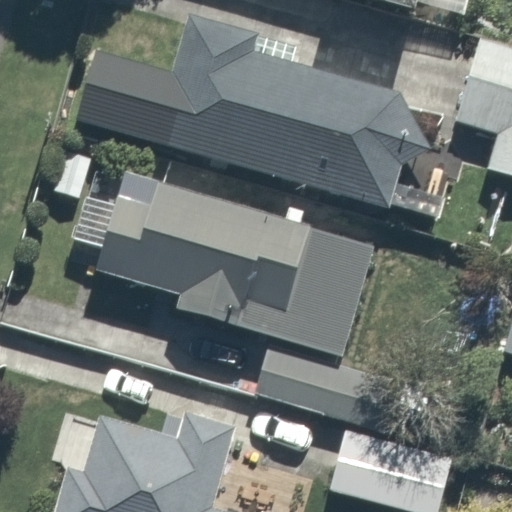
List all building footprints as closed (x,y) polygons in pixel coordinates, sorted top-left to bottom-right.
[(511,135),(508,134),(511,121),(511,46),(463,31),(437,116),(486,131),(476,163),(511,173),(511,135)] [(475,154),(384,130),(392,99),(161,36),(134,136),(426,215),(434,188),(464,196),(475,154)] [(93,177),(69,266),(165,292),(162,302),(338,350),(365,251),(93,177)] [(511,286),(510,286),(493,346),(511,351),(511,286)] [(254,338),(241,387),(349,415),(361,366),(254,338)] [(45,455),(31,511),(236,511),(198,503),(217,423),(181,415),(175,442),(90,422),(86,441),(67,437),(62,459),(45,455)] [(324,431),(312,485),(432,510),(443,456),(324,431)]
